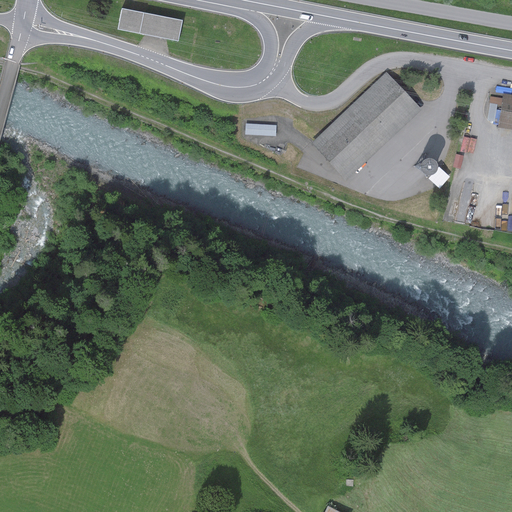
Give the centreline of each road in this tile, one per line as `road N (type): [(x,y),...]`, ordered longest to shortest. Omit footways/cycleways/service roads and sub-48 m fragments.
road 1 (tertiary): [(23,24),(230,87),(261,82),(276,64)]
road 2 (primary): [(511,50),(339,19)]
road 3 (residential): [(511,24),(369,0)]
road 4 (tertiary): [(178,0),(253,17),(270,35),(276,64)]
